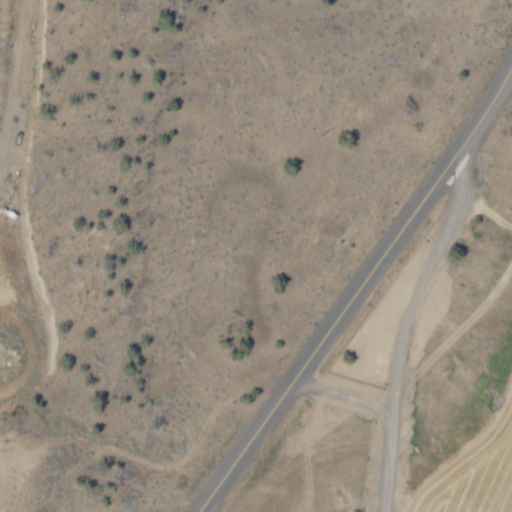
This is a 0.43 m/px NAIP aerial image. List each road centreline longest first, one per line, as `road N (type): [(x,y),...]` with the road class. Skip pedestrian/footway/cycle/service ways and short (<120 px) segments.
road 1 (tertiary): [(197,511),(511,57)]
road 2 (track): [(0,137),(24,0)]
